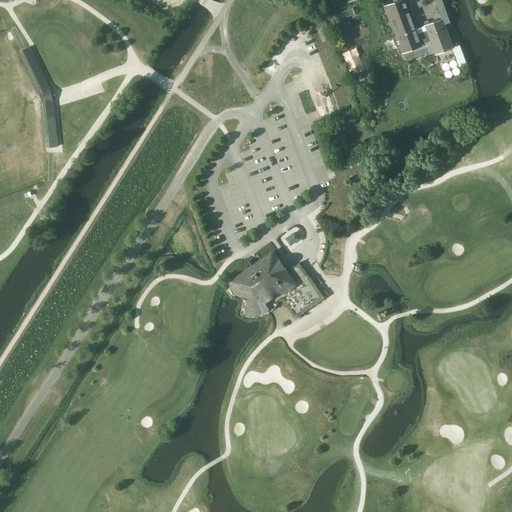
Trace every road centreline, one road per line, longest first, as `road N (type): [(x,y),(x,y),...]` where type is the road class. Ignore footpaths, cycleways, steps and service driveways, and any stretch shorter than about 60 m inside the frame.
road 1 (unclassified): [(253,114),(233,114),(212,128),(0,461)]
road 2 (track): [(0,362),(174,88)]
